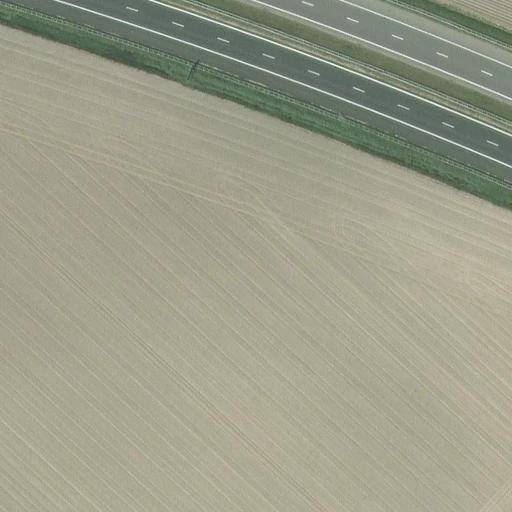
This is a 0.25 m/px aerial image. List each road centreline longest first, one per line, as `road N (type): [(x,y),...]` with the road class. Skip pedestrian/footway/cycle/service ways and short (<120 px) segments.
road 1 (motorway): [(87,0),(511,155)]
road 2 (motorway): [(511,87),(288,0)]
